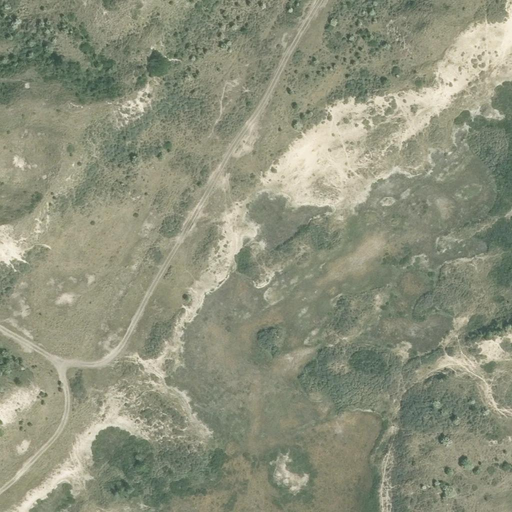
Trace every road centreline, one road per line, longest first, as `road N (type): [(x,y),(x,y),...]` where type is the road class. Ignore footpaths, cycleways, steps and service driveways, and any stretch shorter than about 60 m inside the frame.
road 1 (track): [(51,362),(92,364),(110,355),(318,0)]
road 2 (track): [(0,326),(47,356),(67,384),(67,415),(44,450),(0,490)]
